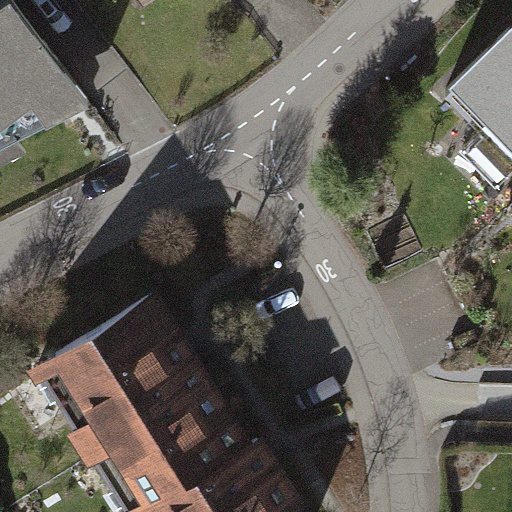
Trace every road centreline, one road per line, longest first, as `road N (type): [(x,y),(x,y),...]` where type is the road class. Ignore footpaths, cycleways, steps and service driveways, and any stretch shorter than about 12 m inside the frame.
road 1 (residential): [(246,124),(367,316),(403,419),(415,511)]
road 2 (residential): [(246,124),(0,253)]
road 3 (residential): [(392,0),(246,124)]
